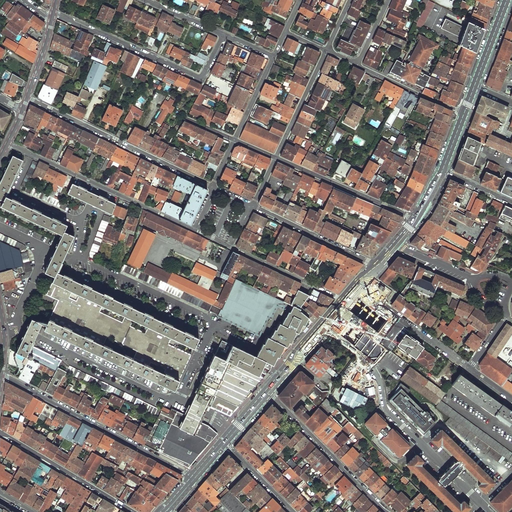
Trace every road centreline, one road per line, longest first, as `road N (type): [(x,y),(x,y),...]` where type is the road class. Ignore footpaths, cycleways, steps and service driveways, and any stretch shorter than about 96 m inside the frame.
road 1 (residential): [(194,475),(1,375)]
road 2 (residential): [(53,12),(198,77),(224,35)]
road 3 (residential): [(211,187),(26,96)]
road 4 (residential): [(489,511),(389,413),(376,373)]
road 5 (residential): [(31,153),(194,230)]
road 6 (residential): [(177,400),(15,321)]
road 7 (residential): [(266,392),(387,511)]
road 8 (residential): [(73,256),(71,271),(207,336)]
road 9 (residential): [(73,256),(212,326)]
road 10 (residential): [(133,511),(0,432)]
road 11 (residential): [(275,155),(415,217)]
road 12 (residential): [(73,256),(81,228),(74,217),(16,187),(31,153)]
road 13 (residential): [(375,266),(252,206)]
road 14 (residential): [(230,247),(345,299)]
